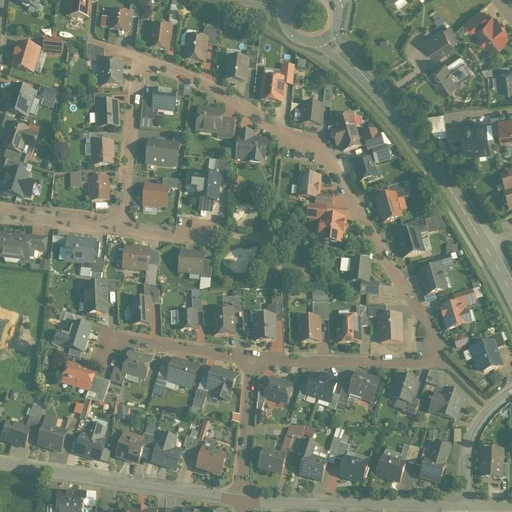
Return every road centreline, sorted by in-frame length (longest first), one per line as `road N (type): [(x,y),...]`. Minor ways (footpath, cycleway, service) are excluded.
road 1 (residential): [(252,357),(408,358),(434,350),(436,337),(325,158),(233,98),(139,58)]
road 2 (tertiary): [(326,36),(408,129),(486,250)]
road 3 (residential): [(240,501),(464,505)]
road 4 (residential): [(121,221),(139,58)]
road 5 (residential): [(106,332),(252,357)]
road 6 (residential): [(252,357),(240,501)]
road 7 (residential): [(240,501),(109,481)]
road 8 (residential): [(464,505),(467,441),(511,390)]
road 9 (residential): [(0,210),(121,221)]
